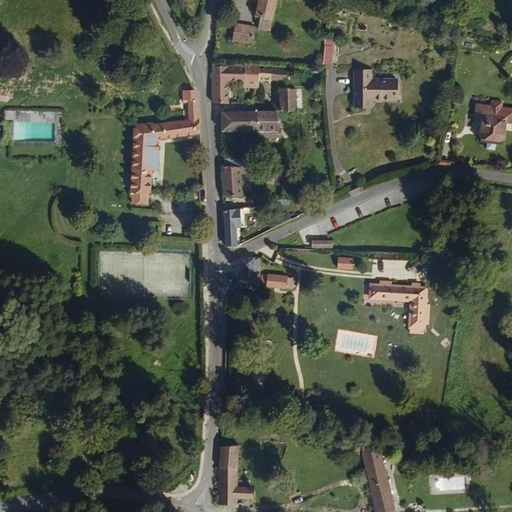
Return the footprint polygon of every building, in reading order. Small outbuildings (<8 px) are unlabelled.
[(269,33),(276,0),(257,0),(260,1),(256,18),(260,19),(258,30),(269,33)] [(500,27),(507,31),(511,24),(511,16),(509,15),(500,27)] [(252,44),(256,27),(236,23),(232,41),(252,44)] [(327,66),(330,38),(321,37),(318,65),(327,66)] [(259,83),(260,66),(231,65),(231,66),(215,66),(214,103),(228,104),(228,84),(245,85),(244,89),(259,90),(259,83)] [(271,83),(271,66),(260,66),(259,83),(271,83)] [(292,89),(293,67),(271,66),(271,83),(283,84),(283,89),(292,89)] [(392,101),(392,82),(366,83),(366,73),(350,72),(348,109),(365,109),(365,102),(392,101)] [(298,111),(297,89),(292,89),(283,89),(280,89),(280,111),(298,111)] [(201,110),(196,99),(196,91),(183,91),(182,99),(188,99),(188,120),(133,126),(133,190),(148,190),(151,190),(151,167),(157,167),(157,141),(201,133),(201,115),(201,110)] [(511,107),(507,107),(508,101),(497,99),(495,106),(482,103),(477,127),(485,128),(487,116),(511,121),(511,120),(511,107)] [(257,132),(257,111),(222,111),(221,132),(257,132)] [(280,133),(280,112),(257,111),(257,132),(280,133)] [(507,143),(511,121),(487,116),(485,128),(483,134),(486,134),(485,140),(492,141),(490,148),(499,149),(500,142),(507,143)] [(241,197),(240,175),(260,175),(260,167),(223,168),(224,198),(241,197)] [(200,188),(199,175),(188,176),(189,189),(200,188)] [(148,203),(148,190),(133,190),(133,203),(148,203)] [(241,228),(241,209),(224,210),(225,246),(238,245),(237,228),(241,228)] [(329,247),(310,244),(309,250),(328,253),(329,247)] [(346,268),(347,258),(335,257),(334,267),(346,268)] [(260,259),(255,259),(251,261),(236,268),(236,279),(236,281),(225,281),(225,300),(259,300),(260,259)] [(293,289),(294,276),(266,274),(265,287),(293,289)] [(413,333),(418,312),(413,311),(416,296),(409,294),(410,289),(403,288),(402,293),(382,289),(383,284),(370,281),(369,286),(364,285),(361,299),(403,306),(396,336),(409,336),(409,332),(413,333)] [(392,511),(389,500),(376,445),(339,437),(342,458),(357,458),(371,511),(392,511)] [(234,485),(236,450),(220,447),(216,472),(217,503),(234,506),(234,500),(242,500),(243,487),(234,485)]
